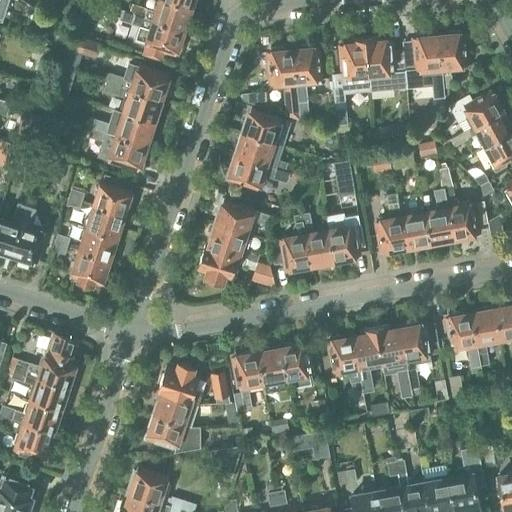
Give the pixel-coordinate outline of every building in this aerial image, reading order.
[(0,0),(0,19),(2,20),(7,4),(8,0),(0,0)] [(79,4),(72,0),(50,0),(49,3),(74,18),(79,4)] [(193,9),(193,7),(170,0),(161,0),(158,11),(132,3),(129,11),(129,13),(144,17),(155,21),(186,31),(189,20),(191,21),(195,10),(193,9)] [(183,40),(186,31),(155,21),(144,17),(129,13),(129,11),(123,9),(119,20),(138,26),(133,41),(148,45),(146,54),(163,59),(166,50),(178,54),(179,51),(182,52),(185,41),(183,40)] [(79,19),(76,30),(87,34),(89,29),(86,21),(79,19)] [(449,34),(439,35),(442,67),(451,66),(467,65),(466,61),(469,61),(468,50),(465,50),(464,33),(461,33),(460,31),(449,32),(449,34)] [(415,41),(403,42),(404,52),(403,52),(405,70),(406,70),(407,86),(432,84),(434,98),(445,97),(442,74),(442,67),(439,35),(429,36),(429,33),(417,34),(417,37),(414,37),(415,41)] [(100,43),(74,34),(70,49),(96,58),(100,43)] [(380,36),(365,38),(369,74),(370,90),(407,86),(406,70),(405,70),(394,71),(390,40),(381,41),(380,36)] [(344,76),(332,77),(337,124),(347,123),(346,107),(343,107),(342,98),(355,96),(355,92),(370,90),(369,74),(365,38),(351,39),(351,43),(341,44),(344,76)] [(302,48),(293,49),(298,102),(308,101),(306,80),(320,79),(320,73),(323,73),(321,60),(318,60),(317,47),(315,47),(315,44),(302,45),(302,48)] [(270,65),(267,65),(268,78),(271,78),(272,84),(286,82),(286,85),(283,85),(285,98),(288,98),(289,116),(300,119),(298,102),(293,49),(283,50),(283,47),(270,48),(271,51),(269,51),(270,65)] [(107,80),(107,81),(162,99),(165,89),(167,90),(171,79),(168,78),(170,74),(169,74),(168,75),(128,62),(123,76),(110,72),(109,73),(107,80)] [(75,71),(64,67),(62,67),(55,89),(68,93),(75,71)] [(102,71),(100,78),(106,80),(107,80),(109,73),(102,71)] [(452,73),(442,74),(445,97),(445,106),(449,105),(450,104),(448,87),(453,86),(452,73)] [(107,81),(104,90),(130,99),(125,113),(154,122),(155,120),(157,121),(161,109),(159,109),(162,99),(107,81)] [(265,92),(256,93),(257,105),(267,108),(265,92)] [(450,104),(449,105),(458,122),(469,116),(475,126),(503,111),(502,108),(504,107),(498,95),(495,96),(493,92),(486,96),(485,94),(473,100),(469,93),(450,104)] [(0,113),(7,115),(11,102),(0,98),(0,113)] [(308,101),(298,102),(300,119),(310,118),(308,101)] [(55,115),(58,106),(48,102),(45,112),(55,115)] [(285,105),(277,106),(278,112),(286,115),(285,105)] [(14,139),(33,145),(43,114),(24,108),(14,139)] [(94,118),(91,127),(107,132),(147,145),(150,135),(152,136),(156,125),(154,124),(154,122),(125,113),(114,109),(109,123),(94,118)] [(245,118),(242,129),(244,130),(244,132),(283,144),(291,121),(251,109),(248,118),(245,118)] [(503,111),(475,126),(450,138),(455,145),(479,132),(486,145),(487,146),(511,132),(511,120),(509,116),(507,117),(503,111)] [(45,114),(38,137),(44,139),(40,149),(63,156),(67,145),(50,140),(57,117),(45,114)] [(91,127),(88,137),(104,142),(107,132),(91,127)] [(408,127),(388,129),(389,141),(409,139),(408,127)] [(426,130),(412,132),(414,143),(428,141),(426,130)] [(104,142),(99,155),(139,168),(140,166),(143,167),(146,155),(144,154),(147,145),(107,132),(104,142)] [(239,145),(236,155),(285,170),(288,162),(278,159),(283,144),(244,132),(243,134),(240,133),(237,144),(239,145)] [(511,132),(487,146),(486,145),(484,147),(497,171),(507,165),(506,162),(511,158),(511,132)] [(418,144),(420,156),(436,153),(434,141),(418,144)] [(29,162),(33,153),(21,149),(18,158),(29,162)] [(391,164),(388,150),(370,153),(372,167),(391,164)] [(392,153),(394,167),(414,164),(412,150),(392,153)] [(231,163),(227,174),(230,175),(229,178),(259,187),(263,174),(287,182),(291,172),(285,170),(236,155),(233,164),(231,163)] [(45,156),(38,175),(60,183),(66,163),(45,156)] [(339,195),(355,192),(349,159),(333,162),(339,195)] [(453,239),(481,233),(476,204),(459,207),(458,197),(456,198),(454,186),(453,186),(448,166),(447,166),(446,163),(438,164),(441,188),(444,188),(444,189),(448,209),(453,239)] [(473,178),(480,185),(489,180),(484,172),(473,178)] [(104,183),(102,182),(95,204),(126,214),(133,192),(131,192),(134,184),(107,176),(104,183)] [(489,180),(480,185),(483,195),(494,189),(489,180)] [(68,195),(82,200),(85,192),(71,187),(68,195)] [(453,239),(448,209),(444,189),(444,188),(441,188),(434,189),(438,211),(424,213),(429,243),(432,243),(453,239)] [(12,221),(0,217),(0,255),(1,256),(3,252),(12,255),(27,206),(27,205),(32,192),(22,189),(12,221)] [(387,195),(392,219),(377,222),(382,252),(407,247),(402,218),(397,193),(387,195)] [(79,209),(82,200),(68,195),(66,204),(79,209)] [(225,200),(217,223),(248,233),(252,220),(255,210),(225,200)] [(95,204),(87,227),(118,237),(126,214),(95,204)] [(27,205),(27,206),(12,255),(19,257),(18,261),(30,265),(31,261),(36,263),(46,232),(30,227),(36,208),(27,205)] [(511,206),(499,214),(490,219),(492,235),(511,224),(510,221),(511,220),(511,206)] [(260,211),(257,221),(266,224),(274,216),(260,211)] [(310,212),(301,214),(311,264),(321,262),(323,264),(330,263),(332,260),(334,260),(329,231),(314,234),(310,212)] [(343,213),(327,217),(330,231),(329,231),(334,260),(337,259),(339,261),(346,260),(348,257),(359,255),(357,247),(364,246),(358,214),(344,216),(343,213)] [(407,247),(429,243),(424,213),(402,218),(407,247)] [(295,237),(271,242),(274,263),(285,261),(286,269),(290,268),(292,270),(299,269),(301,266),(311,264),(301,214),(294,215),(295,223),(293,226),(295,237)] [(248,233),(217,223),(210,246),(258,261),(260,253),(243,248),(248,233)] [(86,230),(80,250),(111,260),(118,237),(87,227),(86,230)] [(54,241),(67,246),(70,237),(57,233),(54,241)] [(51,250),(65,254),(67,246),(54,241),(51,250)] [(258,261),(210,246),(206,245),(198,269),(208,272),(206,280),(223,286),(226,278),(233,280),(238,264),(255,270),(251,280),(276,288),(270,265),(258,261)] [(111,260),(80,250),(72,275),(75,276),(73,281),(93,288),(95,282),(103,285),(111,260)] [(511,303),(494,306),(500,337),(511,334),(511,303)] [(480,365),(481,365),(489,364),(485,340),(500,337),(494,306),(470,311),(479,362),(480,365)] [(470,311),(446,316),(452,346),(467,343),(472,372),(482,371),(481,365),(480,365),(479,362),(470,311)] [(410,325),(400,327),(410,381),(411,388),(420,387),(416,368),(432,365),(424,323),(421,323),(419,321),(412,323),(410,325)] [(390,324),(376,327),(382,362),(384,374),(397,371),(402,396),(413,395),(411,388),(410,381),(400,327),(389,329),(388,326),(391,325),(390,324)] [(364,334),(353,336),(363,390),(362,390),(363,393),(373,391),(374,391),(369,364),(382,362),(376,327),(361,330),(361,331),(363,330),(364,334)] [(332,340),(329,340),(334,369),(348,367),(351,382),(353,392),(362,390),(363,390),(353,336),(343,338),(341,336),(334,337),(332,340)] [(283,347),(281,347),(287,376),(289,388),(312,383),(310,373),(314,373),(311,356),(308,356),(305,343),(294,345),(292,343),(285,344),(283,347)] [(260,351),(258,351),(263,380),(266,394),(278,392),(280,402),(291,400),(289,388),(287,376),(281,347),(271,349),(268,347),(262,348),(260,351)] [(26,373),(38,376),(68,386),(75,362),(70,360),(72,355),(52,349),(51,354),(46,352),(41,367),(30,363),(26,373)] [(244,354),(234,356),(241,392),(244,409),(252,408),(248,383),(263,380),(258,351),(255,352),(253,350),(246,351),(244,354)] [(12,356),(9,367),(26,373),(30,363),(12,356)] [(166,367),(158,391),(162,392),(162,391),(199,403),(203,393),(195,390),(199,378),(192,375),(195,367),(180,362),(177,371),(166,367)] [(23,381),(26,373),(9,367),(7,372),(12,373),(11,377),(23,381)] [(216,402),(229,401),(224,369),(210,371),(216,402)] [(35,385),(31,398),(60,408),(68,386),(38,376),(26,373),(23,381),(35,385)] [(452,397),(463,395),(460,375),(449,377),(452,397)] [(444,379),(434,380),(438,400),(448,398),(444,379)] [(156,402),(154,409),(155,412),(154,414),(192,426),(199,403),(162,391),(162,392),(159,401),(156,402)] [(241,392),(233,393),(235,401),(236,410),(243,409),(244,409),(241,392)] [(60,410),(60,408),(31,398),(26,412),(15,409),(13,418),(23,421),(53,431),(60,410)] [(311,400),(314,421),(328,419),(324,398),(311,400)] [(370,404),(372,415),(390,412),(388,401),(370,404)] [(0,413),(12,417),(13,418),(15,409),(2,404),(0,412),(0,413)] [(445,410),(439,410),(440,420),(446,419),(449,419),(448,411),(445,410)] [(53,431),(23,421),(13,418),(12,417),(0,413),(0,424),(8,427),(8,429),(20,433),(14,449),(44,459),(53,431)] [(228,415),(230,424),(239,422),(237,413),(228,415)] [(150,427),(147,437),(176,446),(174,452),(202,447),(201,426),(192,426),(154,414),(154,416),(151,417),(149,424),(150,427)] [(286,420),(271,422),(273,433),(288,431),(286,420)] [(254,436),(252,427),(242,429),(244,438),(254,436)] [(291,436),(293,450),(294,450),(296,461),(300,460),(298,449),(312,446),(314,458),(330,455),(325,429),(291,436)] [(216,470),(216,471),(217,470),(232,475),(231,479),(232,479),(243,445),(208,451),(208,452),(212,451),(214,467),(214,468),(215,468),(216,470)] [(256,446),(247,448),(249,455),(257,453),(258,453),(256,446)] [(447,468),(454,511),(460,511),(468,511),(468,508),(479,506),(476,487),(486,486),(483,468),(482,468),(478,446),(460,449),(463,465),(447,468)] [(493,448),(483,450),(485,457),(493,456),(495,464),(503,462),(501,449),(493,450),(493,448)] [(421,469),(423,480),(429,511),(454,511),(447,468),(446,465),(429,468),(427,454),(418,456),(421,469)] [(395,460),(396,460),(395,456),(386,458),(389,475),(397,474),(395,460)] [(400,485),(404,511),(429,511),(423,480),(408,483),(404,459),(396,460),(395,460),(397,474),(400,485)] [(129,492),(180,508),(181,508),(192,511),(194,503),(183,500),(183,499),(172,495),(171,497),(162,495),(168,477),(137,467),(129,492)] [(354,468),(337,471),(339,484),(357,481),(354,468)] [(503,509),(511,507),(511,469),(496,473),(503,509)] [(0,511),(27,511),(33,494),(29,493),(32,483),(28,482),(29,479),(14,474),(13,477),(2,474),(0,482),(0,511)] [(375,489),(378,511),(404,511),(400,485),(375,489)] [(267,492),(269,506),(287,502),(284,489),(267,492)] [(378,511),(375,489),(351,494),(353,511),(378,511)] [(117,511),(179,511),(180,508),(129,492),(126,500),(121,499),(117,511)] [(229,499),(225,511),(235,511),(238,511),(236,498),(229,499)]
